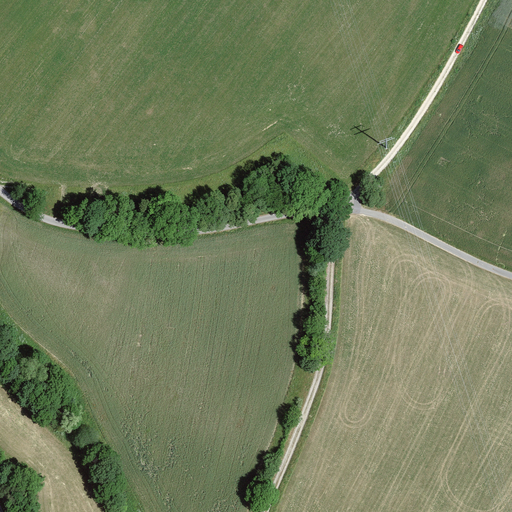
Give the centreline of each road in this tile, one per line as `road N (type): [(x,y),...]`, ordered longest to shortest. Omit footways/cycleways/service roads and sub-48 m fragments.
road 1 (track): [(265,511),(317,379),(332,213),(401,144),(484,0)]
road 2 (unclassified): [(343,205),(225,226),(110,229),(45,219),(0,187)]
road 3 (track): [(511,275),(343,205)]
